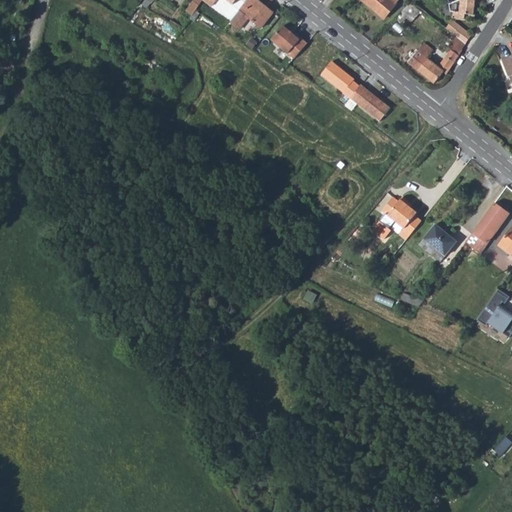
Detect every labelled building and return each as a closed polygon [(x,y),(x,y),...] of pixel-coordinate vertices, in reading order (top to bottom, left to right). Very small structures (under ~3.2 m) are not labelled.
[(191,0),(184,9),(191,14),(194,11),(201,2),(203,1),(203,0),(191,0)] [(273,11),(258,0),(246,0),(239,9),(248,16),(261,27),(273,11)] [(359,0),(383,19),(395,4),(394,3),(397,0),(359,0)] [(459,0),(458,14),(464,15),(472,16),(474,3),(476,0),(459,0)] [(238,30),(248,16),(239,9),(229,22),(238,30)] [(168,18),(181,27),(187,20),(173,10),(168,18)] [(455,37),(465,45),(471,37),(456,25),(452,25),(447,31),(455,37)] [(291,33),(282,26),(270,40),(287,54),(293,59),(306,43),(300,38),(293,31),(291,33)] [(442,73),(445,75),(461,52),(460,51),(465,45),(455,37),(451,43),(453,44),(437,67),(425,58),(431,50),(422,44),(407,63),(434,84),(442,73)] [(511,55),(500,60),(507,78),(509,78),(511,84),(511,55)] [(331,62),(320,76),(343,93),(342,94),(350,100),(350,99),(359,87),(353,82),(354,80),(331,62)] [(490,84),(494,102),(506,100),(502,82),(490,84)] [(359,87),(350,99),(380,122),(391,108),(361,85),(359,87)] [(402,233),(409,238),(422,222),(415,217),(417,214),(411,209),(406,205),(408,203),(403,199),(398,205),(388,218),(385,216),(373,232),(385,242),(392,233),(390,231),(395,224),(404,230),(402,233)] [(385,216),(388,218),(398,205),(393,200),(382,213),(385,216)] [(509,214),(494,204),(473,233),(488,244),(509,214)] [(458,243),(436,225),(420,245),(442,262),(458,243)] [(511,231),(500,247),(511,255),(511,231)] [(481,254),(488,244),(473,233),(466,243),(481,254)] [(499,287),(478,319),(488,325),(490,321),(510,335),(511,332),(511,311),(501,304),(503,300),(507,302),(511,296),(499,287)] [(418,309),(423,303),(404,295),(401,302),(418,309)] [(501,455),(511,443),(511,439),(507,436),(495,449),(501,455)]
